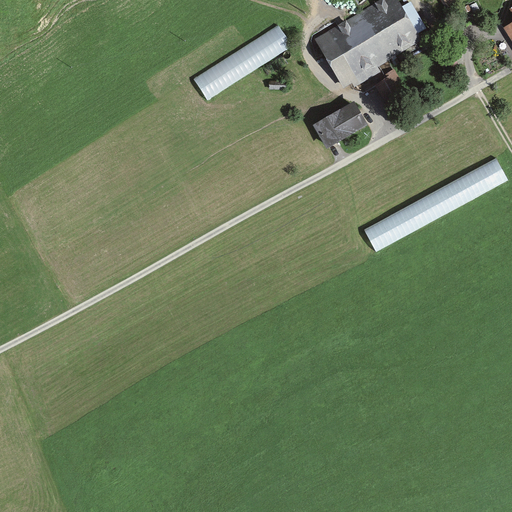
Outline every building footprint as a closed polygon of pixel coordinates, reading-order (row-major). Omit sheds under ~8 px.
[(415,35),(394,0),(368,0),(313,33),(340,79),(346,75),(349,80),(373,67),(370,61),(415,35)] [(206,97),(296,48),(284,26),(194,75),(206,97)] [(386,71),(371,82),(387,104),(402,94),(386,71)] [(353,107),(317,127),(328,146),(364,127),(353,107)] [(365,226),(376,249),(511,182),(511,181),(501,159),(365,226)]
